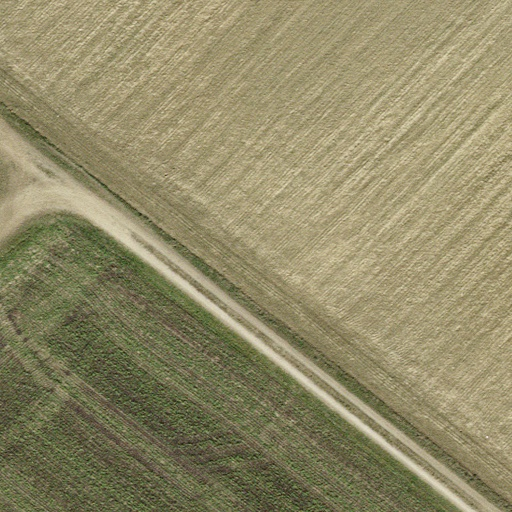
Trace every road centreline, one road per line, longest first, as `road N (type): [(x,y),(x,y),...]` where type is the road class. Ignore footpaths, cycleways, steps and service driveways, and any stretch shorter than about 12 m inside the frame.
road 1 (track): [(59,164),(496,511)]
road 2 (track): [(0,227),(59,164),(0,117)]
